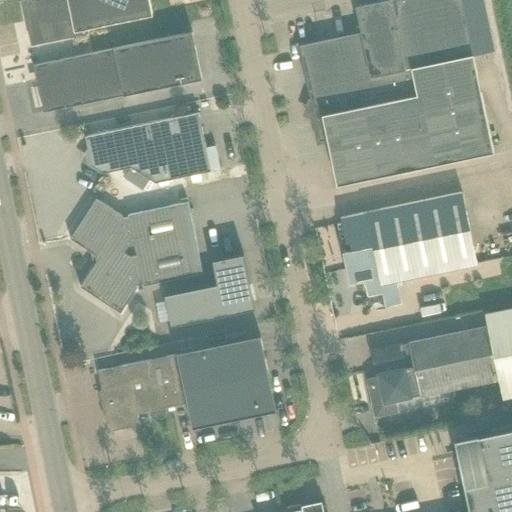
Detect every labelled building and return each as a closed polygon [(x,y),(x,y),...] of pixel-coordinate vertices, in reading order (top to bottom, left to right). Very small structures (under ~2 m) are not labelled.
[(26,0),(34,41),(152,16),(190,8),(188,0),(26,0)] [(336,186),(492,153),(459,0),(382,0),(355,6),(360,32),(299,45),(319,141),(327,140),(336,186)] [(157,39),(33,65),(43,112),(201,79),(192,33),(195,32),(190,8),(152,16),(157,39)] [(198,112),(84,136),(91,166),(102,173),(130,167),(123,178),(142,191),(149,180),(154,183),(210,171),(198,112)] [(365,282),(368,296),(383,293),(381,284),(401,280),(477,264),(462,192),(366,212),(340,217),(347,251),(342,252),(349,285),(365,282)] [(96,262),(80,287),(120,313),(137,287),(137,285),(142,284),(143,286),(202,273),(187,202),(127,214),(128,216),(122,218),(122,216),(96,199),(70,239),(94,255),(96,262)] [(164,297),(171,328),(255,310),(243,256),(212,262),(217,286),(164,297)] [(408,343),(401,345),(401,344),(370,350),(373,363),(375,363),(377,377),(366,379),(371,403),(387,399),(388,402),(419,396),(419,397),(498,380),(503,401),(511,399),(511,309),(485,315),(487,326),(408,342),(408,343)] [(276,411),(260,335),(176,353),(176,354),(97,371),(110,431),(139,425),(137,414),(149,411),(150,414),(152,416),(155,418),(158,418),(161,416),(164,414),(165,411),(165,408),(179,405),(178,401),(186,399),(192,428),(276,411)] [(323,511),(322,506),(324,506),(324,505),(322,505),(321,501),(301,506),(301,510),(289,511),(511,511),(511,428),(466,438),(469,452),(458,454),(458,453),(456,453),(469,511),(323,511)]
